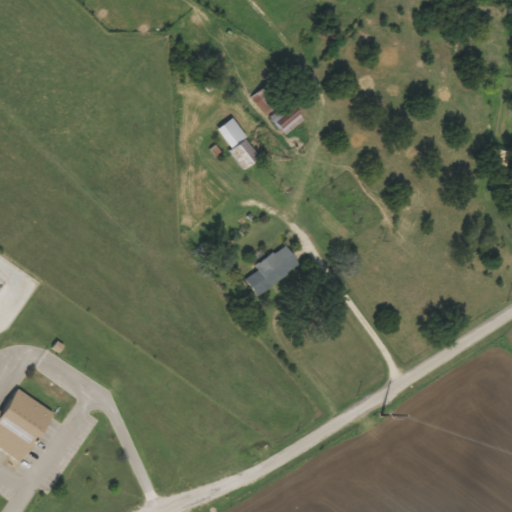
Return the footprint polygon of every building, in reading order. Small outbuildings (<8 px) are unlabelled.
[(267,114),(282,100),(266,84),(251,98),(267,114)] [(288,135),(305,116),(288,101),(271,120),(288,135)] [(262,156),(231,116),(214,129),(245,169),(262,156)] [(259,269),(246,278),(257,295),(302,266),(287,244),(256,265),(259,269)] [(54,412),(17,389),(3,412),(0,409),(0,448),(23,463),(54,412)]
